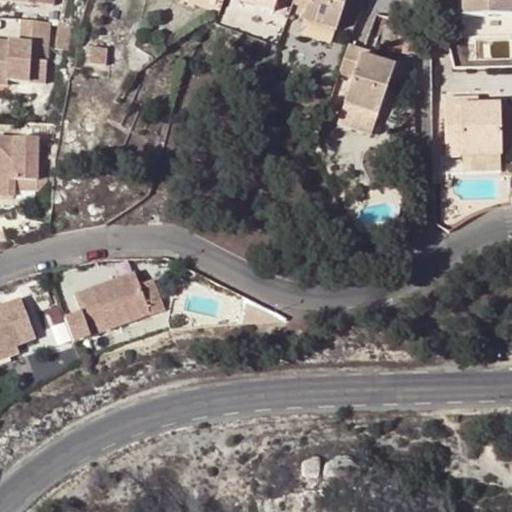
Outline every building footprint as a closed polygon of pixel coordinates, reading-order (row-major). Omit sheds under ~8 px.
[(240,0),(239,2),(274,14),(278,0),(240,0)] [(347,0),(293,0),(291,8),(306,13),(302,23),(336,34),(347,0)] [(511,0),(466,0),(466,16),(486,16),(511,15),(511,0)] [(511,15),(486,16),(486,33),(511,32),(511,15)] [(15,42),(0,41),(0,85),(3,85),(3,80),(41,82),(44,21),(16,19),(15,42)] [(52,20),(51,51),(73,52),(80,21),(52,20)] [(415,53),(414,27),(404,24),(402,52),(415,53)] [(356,78),(347,103),(381,113),(397,67),(375,60),(362,56),(364,49),(351,45),(341,73),(356,78)] [(364,49),(362,56),(375,60),(377,54),(364,49)] [(108,53),(89,51),(88,66),(107,68),(108,53)] [(480,107),(464,107),(463,100),(448,100),(449,157),(505,156),(504,106),(480,107)] [(375,134),(375,133),(381,113),(347,103),(346,105),(335,101),(331,114),(342,118),(341,123),(375,134)] [(0,197),(11,198),(11,194),(11,184),(32,185),(33,161),(33,141),(0,140),(0,197)] [(43,161),(33,161),(32,185),(11,184),(11,194),(32,194),(42,184),(43,161)] [(11,198),(0,197),(0,207),(11,208),(11,198)] [(82,319),(66,325),(74,349),(166,315),(154,285),(141,290),(137,278),(75,301),(82,319)] [(247,300),(242,330),(294,325),(281,318),(247,300)] [(0,354),(16,349),(36,342),(21,301),(0,308),(0,354)] [(0,354),(0,365),(19,358),(16,349),(0,354)]
